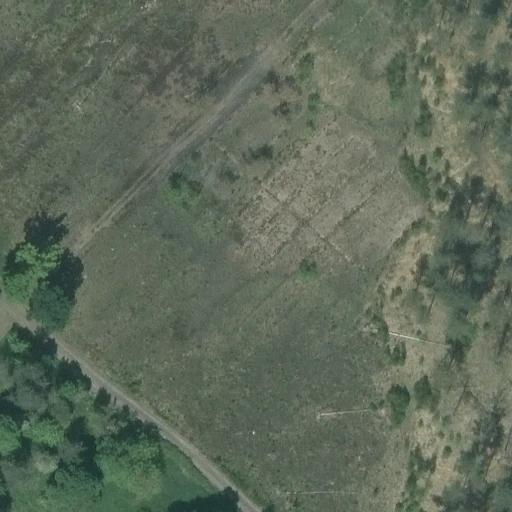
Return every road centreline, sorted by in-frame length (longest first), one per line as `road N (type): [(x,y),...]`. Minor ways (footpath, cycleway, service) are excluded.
road 1 (track): [(328,0),(9,307)]
road 2 (track): [(9,307),(235,511)]
